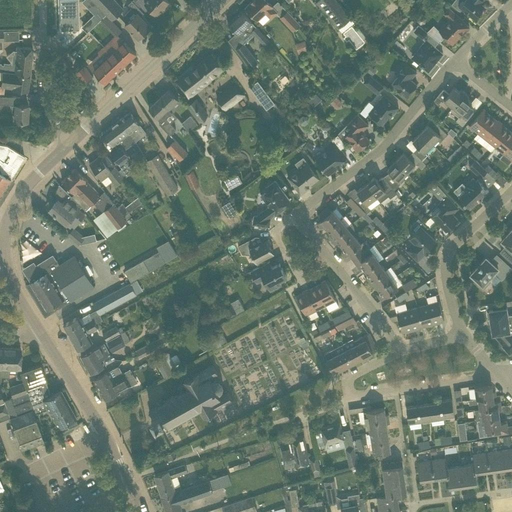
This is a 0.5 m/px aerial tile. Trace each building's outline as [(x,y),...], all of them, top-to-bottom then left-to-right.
[(61,21),(61,29),(62,29),(77,29),(76,0),(61,0),(61,21)] [(94,15),(83,25),(89,31),(105,15),(91,0),(90,0),(85,5),(94,15)] [(92,0),(112,20),(123,9),(114,0),(92,0)] [(135,0),(139,3),(146,10),(150,7),(157,14),(164,7),(165,8),(171,3),(168,0),(146,0),(145,0),(135,0)] [(273,6),(267,0),(252,0),(246,6),(258,19),(266,12),(271,18),(277,11),(272,6),(273,6)] [(351,19),(335,0),(319,0),(317,2),(338,29),(342,32),(354,22),(351,19)] [(462,8),(467,12),(474,18),(484,6),(481,3),(483,0),(454,0),(452,4),(460,10),(462,8)] [(277,10),(282,6),(277,1),(272,5),(277,10)] [(151,27),(144,19),(141,16),(144,12),(139,7),(136,4),(132,7),(125,13),(130,19),(125,24),(132,31),(139,38),(151,27)] [(469,26),(456,14),(450,8),(444,14),(450,20),(439,30),(452,43),(469,26)] [(280,17),(293,31),(300,24),(287,10),(280,17)] [(239,35),(245,29),(247,30),(251,32),(252,31),(258,37),(265,44),(269,40),(256,27),(241,11),(228,23),(234,30),(239,35)] [(114,34),(120,30),(112,20),(106,25),(114,34)] [(414,31),(423,38),(428,32),(419,25),(414,31)] [(18,30),(3,30),(3,40),(18,40),(18,30)] [(136,53),(117,34),(106,45),(99,51),(105,58),(94,69),(105,82),(136,53)] [(82,58),(98,47),(92,38),(76,49),(82,58)] [(419,48),(411,57),(414,60),(421,65),(421,66),(423,68),(423,67),(428,70),(434,63),(433,62),(435,59),(437,60),(443,53),(435,47),(426,39),(419,48)] [(304,41),(296,42),(297,52),(306,50),(304,41)] [(244,43),(236,49),(250,68),(258,61),(244,43)] [(0,70),(29,74),(33,48),(17,46),(16,50),(13,50),(6,56),(10,61),(9,63),(3,62),(3,65),(2,64),(0,62),(0,70)] [(224,68),(212,54),(178,81),(189,96),(194,91),(195,93),(202,88),(201,86),(224,68)] [(416,72),(404,62),(395,73),(401,77),(394,86),(407,96),(417,84),(411,79),(416,72)] [(79,69),(75,72),(82,83),(87,80),(92,76),(87,68),(84,65),(79,69)] [(27,91),(29,74),(0,70),(0,78),(1,79),(0,87),(12,88),(12,89),(27,91)] [(364,83),(378,94),(384,87),(370,76),(364,83)] [(236,84),(217,99),(226,110),(244,95),(236,84)] [(465,92),(461,89),(459,91),(454,87),(449,93),(444,99),(445,100),(453,107),(465,92)] [(159,98),(169,109),(180,99),(169,88),(169,89),(159,98),(159,97),(159,98)] [(434,100),(439,104),(441,100),(443,102),(445,100),(444,99),(449,93),(443,89),(437,97),(434,100)] [(463,124),(466,120),(469,117),(475,109),(469,104),(472,101),(467,97),(468,95),(465,92),(453,107),(451,109),(459,117),(456,120),(462,125),(463,124)] [(0,109),(15,111),(14,120),(27,121),(27,120),(28,105),(28,104),(19,104),(19,96),(0,94),(0,109)] [(383,95),(369,113),(374,118),(382,124),(388,116),(390,117),(394,113),(398,107),(391,101),(383,95)] [(270,96),(262,102),(267,109),(275,103),(270,96)] [(330,102),(336,109),(343,103),(337,96),(330,102)] [(84,102),(79,97),(73,103),(78,109),(84,102)] [(187,104),(200,121),(209,114),(197,97),(187,104)] [(149,107),(156,114),(162,121),(159,123),(170,135),(176,129),(165,118),(171,113),(172,112),(171,110),(169,109),(159,98),(150,107),(149,106),(149,107)] [(470,126),(465,132),(474,138),(492,116),(486,111),(487,109),(484,107),(482,110),(476,118),(470,126)] [(119,119),(132,136),(135,141),(143,135),(146,133),(135,118),(136,118),(135,117),(134,117),(130,112),(130,111),(119,119)] [(337,134),(343,142),(347,138),(354,145),(353,146),(357,150),(358,149),(359,150),(370,139),(362,131),(368,124),(361,117),(358,114),(348,124),(337,134)] [(182,122),(189,131),(198,124),(191,115),(182,122)] [(492,116),(474,138),(483,144),(487,139),(499,124),(501,121),(499,119),(498,121),(492,116)] [(132,136),(119,119),(103,132),(103,133),(103,132),(113,145),(120,140),(126,148),(135,141),(132,136)] [(499,124),(487,139),(495,146),(509,130),(503,125),(504,123),(501,121),(499,124)] [(432,143),(437,139),(440,142),(447,134),(438,125),(434,129),(429,124),(421,132),(432,143)] [(511,132),(509,130),(495,146),(504,153),(511,142),(511,132)] [(425,151),(432,143),(421,132),(413,140),(418,146),(413,151),(422,160),(426,163),(429,160),(425,156),(427,154),(425,151)] [(337,134),(332,139),(334,142),(325,149),(327,151),(317,159),(328,173),(341,163),(340,161),(346,156),(341,149),(345,145),(343,142),(337,134)] [(187,153),(176,140),(168,147),(180,160),(187,153)] [(304,148),(311,152),(314,146),(307,142),(304,148)] [(511,142),(504,153),(500,158),(509,165),(511,160),(511,142)] [(122,146),(111,154),(119,164),(124,159),(129,156),(128,154),(122,146)] [(456,149),(448,158),(452,162),(460,153),(456,149)] [(89,163),(95,171),(102,180),(108,175),(116,185),(125,178),(104,151),(89,163)] [(403,152),(395,160),(407,172),(415,164),(403,152)] [(149,159),(169,194),(178,188),(157,154),(149,159)] [(299,168),(288,177),(301,194),(312,185),(311,184),(319,177),(309,164),(303,156),(295,163),(299,168)] [(124,159),(119,164),(122,167),(122,168),(128,164),(124,159)] [(469,166),(481,177),(487,170),(475,159),(469,166)] [(383,176),(394,189),(404,179),(407,181),(411,176),(407,172),(395,160),(387,168),(390,171),(383,176)] [(63,179),(62,180),(75,193),(72,196),(82,206),(86,210),(93,202),(103,211),(93,219),(107,236),(127,221),(125,220),(116,208),(113,203),(104,191),(100,195),(97,192),(98,192),(87,181),(88,180),(75,167),(74,168),(73,168),(63,179)] [(193,170),(185,174),(188,182),(197,178),(193,170)] [(0,189),(2,191),(10,178),(0,172),(0,189)] [(224,179),(229,188),(242,181),(238,174),(229,178),(228,176),(224,179)] [(377,197),(386,191),(387,192),(387,191),(393,199),(399,194),(397,191),(396,192),(394,189),(383,176),(378,180),(375,177),(366,183),(377,197)] [(489,190),(482,183),(478,178),(476,180),(473,177),(465,185),(468,188),(459,196),(470,208),(489,190)] [(289,199),(283,191),(276,181),(266,188),(268,191),(261,196),(270,207),(257,216),(254,216),(253,223),(269,226),(270,218),(269,217),(275,213),(275,214),(284,207),(282,205),(289,199)] [(353,199),(360,206),(366,211),(367,213),(371,209),(371,208),(380,202),(377,197),(366,183),(357,190),(360,194),(353,199)] [(85,213),(79,209),(82,206),(72,196),(60,184),(59,184),(57,189),(56,193),(56,194),(57,199),(57,200),(50,209),(54,212),(54,213),(56,215),(56,214),(66,222),(65,223),(70,227),(73,224),(74,226),(81,218),(85,213)] [(116,208),(125,220),(131,215),(129,212),(143,202),(138,196),(125,206),(122,203),(116,208)] [(356,210),(360,206),(353,199),(351,196),(346,201),(356,210)] [(458,208),(447,196),(438,204),(441,207),(431,216),(432,218),(439,225),(440,224),(446,230),(458,219),(452,213),(458,208)] [(324,225),(327,229),(344,216),(336,207),(333,210),(332,211),(328,206),(318,215),(322,219),(318,223),(321,227),(324,225)] [(366,211),(362,214),(366,218),(370,222),(373,219),(369,215),(367,213),(366,211)] [(347,227),(347,226),(352,222),(345,214),(344,216),(327,229),(331,233),(328,236),(332,240),(347,227)] [(380,226),(389,236),(394,231),(384,221),(380,226)] [(414,241),(406,249),(411,253),(418,260),(426,252),(430,248),(429,246),(435,239),(428,232),(421,226),(410,237),(414,241)] [(354,235),(347,227),(332,240),(335,244),(338,241),(341,246),(354,235)] [(73,228),(68,234),(79,243),(82,240),(84,237),(73,228)] [(511,228),(507,234),(507,235),(505,237),(504,237),(501,240),(507,245),(501,251),(511,261),(511,228)] [(352,259),(369,247),(364,241),(361,243),(354,235),(341,246),(345,250),(342,252),(346,257),(349,254),(352,259)] [(21,255),(24,261),(38,253),(30,237),(19,242),(24,253),(21,255)] [(256,262),(274,253),(267,239),(253,247),(249,239),(238,245),(242,253),(252,254),(256,262)] [(365,271),(379,261),(373,252),(369,247),(352,259),(359,268),(362,266),(365,271)] [(144,260),(125,270),(131,281),(150,270),(165,262),(159,251),(144,260)] [(32,281),(30,282),(46,307),(48,308),(58,302),(61,307),(69,302),(71,300),(72,301),(95,286),(75,254),(60,263),(57,259),(49,264),(47,260),(37,266),(36,265),(26,271),(32,281)] [(224,262),(230,258),(227,254),(221,257),(224,262)] [(511,267),(504,261),(497,254),(491,260),(486,256),(471,273),(476,278),(474,281),(483,289),(491,281),(488,279),(494,272),(502,278),(511,267)] [(260,265),(251,270),(257,282),(264,279),(270,290),(273,289),(281,284),(280,281),(287,277),(282,267),(279,263),(277,264),(272,267),(269,261),(260,265)] [(368,282),(385,270),(379,261),(365,271),(368,275),(365,277),(368,282)] [(378,288),(391,279),(385,270),(368,282),(372,286),(375,284),(378,288)] [(378,288),(381,293),(378,295),(381,299),(398,288),(397,287),(402,283),(396,275),(391,279),(378,288)] [(406,290),(417,283),(414,278),(402,285),(406,290)] [(137,294),(141,292),(135,281),(131,283),(93,303),(100,315),(137,294)] [(323,282),(316,286),(325,305),(326,304),(329,311),(339,306),(335,300),(326,282),(323,283),(323,282)] [(310,290),(307,292),(316,310),(325,305),(316,286),(309,289),(310,290)] [(306,315),(316,310),(307,292),(304,293),(303,292),(296,296),(306,315)] [(428,303),(434,324),(441,322),(441,321),(444,319),(439,300),(438,301),(436,294),(427,297),(429,303),(428,303)] [(238,312),(232,301),(223,306),(230,317),(238,312)] [(418,306),(423,326),(426,325),(427,326),(434,324),(428,303),(418,306)] [(413,330),(406,307),(406,305),(401,306),(402,311),(397,313),(397,314),(398,319),(402,332),(406,331),(406,332),(413,330)] [(418,306),(413,308),(412,305),(406,307),(413,330),(420,328),(420,327),(423,326),(418,306)] [(499,308),(489,310),(489,311),(487,312),(488,318),(490,318),(493,334),(493,333),(503,344),(502,345),(510,353),(511,350),(511,314),(508,315),(507,307),(499,308)] [(309,319),(318,315),(316,310),(307,314),(309,319)] [(338,316),(333,319),(335,323),(336,324),(352,315),(349,310),(338,316)] [(71,336),(95,323),(90,314),(81,319),(79,315),(64,324),(71,336)] [(356,321),(353,315),(352,315),(336,324),(338,329),(346,325),(347,325),(352,323),(356,321)] [(71,336),(78,349),(93,341),(88,333),(98,328),(95,323),(71,336)] [(103,333),(106,340),(123,331),(121,327),(118,328),(117,325),(103,333)] [(326,331),(328,335),(332,334),(337,331),(335,327),(326,331)] [(226,342),(217,328),(213,331),(218,340),(213,343),(217,348),(226,342)] [(113,352),(126,345),(125,343),(130,341),(125,331),(107,341),(113,352)] [(316,341),(328,335),(326,331),(314,337),(316,341)] [(354,340),(356,344),(363,358),(378,350),(369,332),(354,340)] [(139,357),(167,343),(163,336),(136,350),(139,357)] [(103,342),(81,355),(91,373),(106,364),(113,360),(113,358),(115,357),(113,353),(111,354),(110,354),(103,342)] [(353,363),(346,349),(344,344),(334,348),(344,367),(353,363)] [(356,344),(346,349),(353,363),(363,358),(356,344)] [(20,348),(5,347),(4,377),(9,377),(9,373),(19,373),(20,368),(20,348)] [(334,348),(324,354),(334,373),(344,367),(334,348)] [(164,355),(172,370),(177,368),(176,367),(181,364),(179,359),(173,361),(169,352),(164,355)] [(173,372),(172,370),(164,355),(155,359),(164,377),(173,372)] [(39,364),(20,371),(27,392),(35,413),(47,409),(58,427),(61,432),(77,424),(74,418),(76,417),(60,389),(51,395),(45,380),(46,380),(40,364),(39,364)] [(233,400),(228,391),(224,393),(222,391),(222,390),(221,390),(222,386),(223,386),(223,385),(222,385),(222,383),(223,383),(222,382),(221,382),(219,380),(219,379),(218,379),(216,379),(215,378),(214,375),(218,373),(213,364),(198,372),(193,374),(192,372),(187,375),(188,377),(184,379),(185,381),(178,385),(181,391),(163,402),(161,399),(156,401),(158,405),(157,406),(157,404),(156,405),(156,406),(149,410),(152,416),(156,424),(160,422),(162,425),(163,425),(166,424),(168,427),(169,427),(168,425),(169,425),(171,429),(176,426),(175,423),(200,409),(204,416),(208,414),(210,416),(215,413),(214,411),(218,408),(233,400)] [(100,389),(124,376),(122,373),(119,366),(109,371),(109,370),(94,379),(100,389)] [(125,377),(124,376),(100,389),(105,399),(114,394),(131,385),(126,376),(125,377)] [(11,398),(3,401),(0,402),(0,420),(9,418),(21,448),(43,440),(33,413),(35,413),(27,392),(23,382),(10,387),(13,395),(10,396),(11,398)] [(469,388),(470,399),(493,396),(496,396),(496,395),(495,390),(492,391),(492,385),(475,387),(469,388)] [(462,400),(461,389),(454,390),(456,401),(462,400)] [(480,408),(501,406),(500,401),(494,402),(493,396),(470,399),(469,399),(469,404),(476,403),(479,403),(480,408)] [(441,400),(443,417),(443,415),(454,414),(452,398),(441,400)] [(430,403),(432,418),(443,417),(441,400),(440,400),(440,401),(430,403)] [(432,418),(430,403),(418,404),(420,420),(432,418)] [(418,404),(407,406),(409,421),(420,420),(418,404)] [(481,419),(500,416),(499,411),(501,410),(501,406),(480,408),(480,409),(475,409),(476,420),(481,419)] [(367,432),(388,429),(387,423),(390,423),(388,414),(385,414),(384,407),(371,409),(366,410),(364,411),(367,432)] [(481,419),(482,424),(478,425),(480,435),(487,434),(487,436),(494,434),(508,432),(507,422),(500,422),(500,416),(481,419)] [(325,443),(344,438),(340,422),(321,428),(325,443)] [(459,440),(466,439),(463,422),(456,423),(459,440)] [(389,440),(389,436),(388,429),(367,432),(367,433),(370,432),(372,443),(389,440)] [(511,443),(511,435),(502,436),(502,443),(511,443)] [(285,467),(309,462),(309,461),(311,461),(313,471),(320,470),(317,456),(308,458),(304,436),(289,440),(291,448),(282,450),(285,467)] [(391,451),(389,440),(372,443),(373,453),(391,451)] [(358,465),(354,446),(346,448),(350,467),(358,465)] [(511,448),(501,450),(504,470),(511,469),(511,468),(511,448)] [(501,450),(487,452),(490,472),(496,471),(504,470),(501,450)] [(473,454),(474,463),(475,463),(476,474),(484,473),(490,472),(487,452),(473,454)] [(446,458),(432,460),(434,479),(441,479),(448,478),(447,467),(446,458)] [(392,462),(382,463),(385,482),(405,479),(404,473),(403,465),(402,460),(392,462)] [(432,460),(417,462),(420,481),(421,481),(428,480),(434,479),(432,460)] [(246,462),(233,466),(229,468),(230,471),(240,468),(240,469),(248,466),(246,462)] [(474,463),(461,465),(464,485),(470,484),(477,483),(478,483),(476,474),(475,463),(474,463)] [(162,496),(182,489),(180,485),(174,487),(171,477),(187,471),(185,464),(168,470),(155,474),(162,496)] [(447,467),(448,478),(449,487),(450,487),(457,486),(464,485),(461,465),(447,467)] [(405,479),(385,482),(387,495),(387,496),(394,495),(397,494),(407,493),(406,485),(405,479)] [(209,480),(182,489),(162,496),(167,511),(171,511),(181,509),(179,502),(213,491),(209,480)] [(333,480),(325,482),(326,487),(327,486),(330,502),(337,501),(334,485),(333,480)] [(289,490),(292,506),(300,505),(297,488),(289,490)] [(349,505),(342,507),(342,510),(342,511),(367,511),(365,497),(360,497),(359,493),(353,494),(347,495),(349,505)] [(387,495),(377,496),(379,511),(399,508),(398,502),(397,494),(394,495),(387,496),(387,495)] [(253,496),(222,506),(223,511),(253,511),(257,511),(253,496)] [(325,511),(323,500),(315,501),(315,502),(308,503),(303,504),(303,507),(299,508),(299,511),(325,511)]
